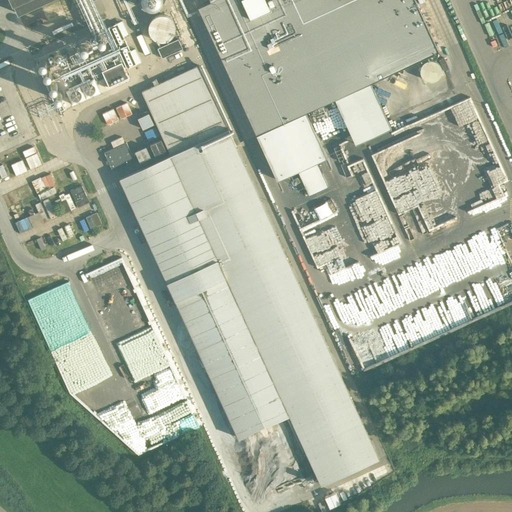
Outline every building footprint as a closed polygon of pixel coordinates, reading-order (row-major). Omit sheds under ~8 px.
[(12,0),(18,14),(47,0),(12,0)] [(144,13),(149,16),(154,17),(159,15),(163,12),(166,7),(166,2),(165,0),(140,0),(140,4),(141,9),(144,13)] [(207,0),(211,7),(198,13),(277,182),(328,158),(307,112),(439,51),(415,0),(207,0)] [(154,41),(158,43),(164,44),(169,43),(173,39),(176,34),(176,29),(174,24),(171,21),(167,18),(162,17),(157,19),(153,21),(150,26),(149,31),(151,36),(154,41)] [(108,27),(127,69),(141,62),(135,49),(130,51),(124,36),(128,34),(122,21),(108,27)] [(178,40),(159,48),(163,59),(183,50),(178,40)] [(105,70),(102,71),(109,86),(111,85),(129,77),(122,62),(105,70)] [(199,65),(141,92),(170,155),(120,178),(239,438),(289,415),(321,484),(378,458),(199,65)] [(417,138),(407,112),(380,121),(377,111),(363,116),(377,154),(381,152),(384,160),(390,157),(389,154),(419,143),(417,138)] [(144,115),(138,117),(142,127),(153,123),(149,113),(144,115)] [(112,171),(135,161),(126,142),(104,153),(112,171)] [(75,205),(87,202),(83,185),(71,188),(75,205)] [(326,201),(314,206),(318,217),(330,212),(326,201)] [(19,231),(34,225),(31,215),(15,221),(19,231)]
